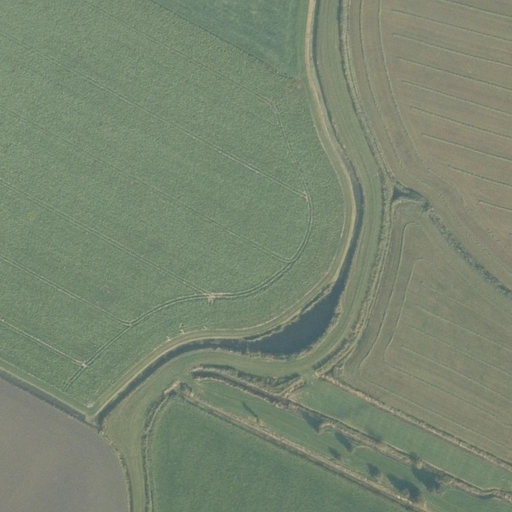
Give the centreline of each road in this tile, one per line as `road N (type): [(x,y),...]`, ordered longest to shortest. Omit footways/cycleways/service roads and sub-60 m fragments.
road 1 (track): [(330,0),(330,65),(372,192),(352,300),(327,348),(306,363),(282,369),(199,361),(157,386),(135,430),(137,511)]
road 2 (track): [(172,374),(467,511)]
